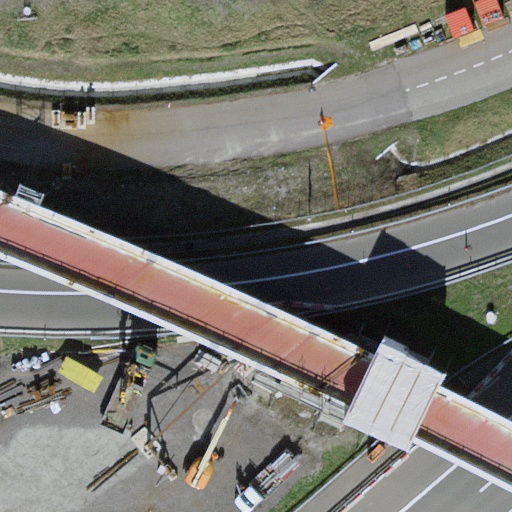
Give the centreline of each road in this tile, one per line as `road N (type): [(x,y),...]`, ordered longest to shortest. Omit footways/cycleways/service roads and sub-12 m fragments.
road 1 (unclassified): [(511,47),(444,75),(267,124),(82,136),(0,130)]
road 2 (motorway): [(511,229),(319,284),(136,303),(0,304)]
